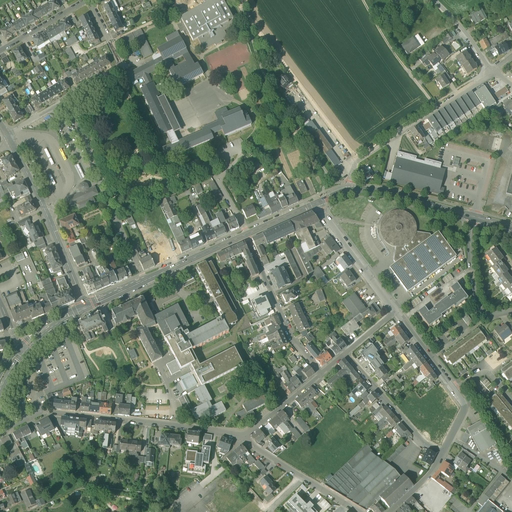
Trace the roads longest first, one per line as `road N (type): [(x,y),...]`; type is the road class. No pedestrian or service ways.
road 1 (residential): [(6,135),(123,66),(88,0)]
road 2 (residential): [(244,13),(355,160)]
road 3 (residential): [(86,307),(10,144)]
road 4 (secondary): [(245,234),(86,307)]
road 5 (residential): [(245,234),(293,341),(319,373)]
road 6 (residential): [(345,352),(423,444),(441,454)]
road 7 (residential): [(42,415),(178,426)]
road 8 (residential): [(355,511),(241,438)]
road 9 (residential): [(315,203),(395,310)]
road 10 (residential): [(437,108),(362,0)]
road 11 (secondary): [(473,216),(379,191),(345,191)]
road 12 (residential): [(473,216),(475,302),(484,313),(511,312)]
